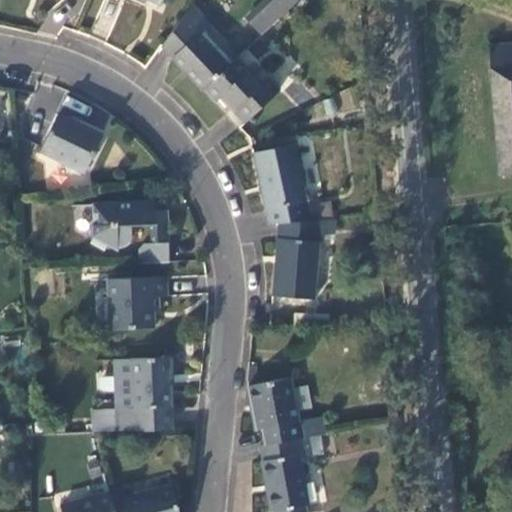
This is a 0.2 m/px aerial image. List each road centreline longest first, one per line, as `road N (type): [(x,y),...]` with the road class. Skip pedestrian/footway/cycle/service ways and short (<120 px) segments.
road 1 (residential): [(214,511),(232,284),(205,188),(174,139),(129,95),(60,60),(0,46)]
road 2 (residential): [(439,511),(410,203),(404,0)]
